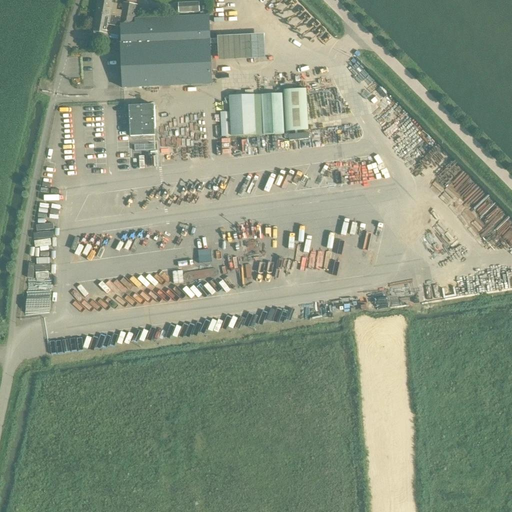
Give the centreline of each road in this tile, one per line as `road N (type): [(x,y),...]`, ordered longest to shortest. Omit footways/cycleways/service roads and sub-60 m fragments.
road 1 (unknown): [(376,140),(400,186),(65,228),(46,335),(165,314)]
road 2 (unclassified): [(0,403),(33,187),(79,0)]
road 3 (unknown): [(117,91),(110,164),(122,176),(376,140)]
road 4 (unknown): [(376,140),(324,59),(203,92),(117,91)]
road 5 (unclassified): [(511,183),(328,0)]
road 6 (unknown): [(382,337),(399,511)]
